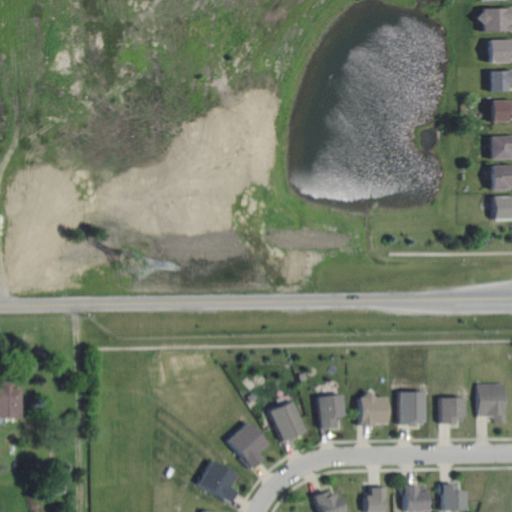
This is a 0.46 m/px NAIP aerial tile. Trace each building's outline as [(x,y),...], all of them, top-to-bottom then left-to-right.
[(510,6),(511,19),(511,29),(481,30),(480,21),(475,17),(481,9),(481,7),(510,6)] [(507,61),(488,61),(488,38),(511,38),(511,52),(507,52),(507,61)] [(505,89),(489,89),(488,69),(511,68),(511,83),(505,83),(505,89)] [(506,119),(490,120),(490,99),(511,98),(511,112),(506,112),(506,119)] [(508,158),(489,158),(489,135),(511,135),(511,149),(508,149),(508,158)] [(511,188),(490,188),(490,164),(511,164),(511,178),(511,188)] [(511,217),(490,217),(490,194),(511,194),(511,217)] [(0,414),(18,414),(18,384),(8,384),(8,378),(0,378),(0,414)] [(502,419),(502,411),(501,411),(501,380),(473,380),(474,413),(489,412),(490,416),(492,416),(492,419),(502,419)] [(354,422),(368,422),(368,420),(381,419),(381,393),(370,393),(363,387),(357,394),(354,394),(354,422)] [(395,421),(409,421),(409,418),(415,418),(415,417),(419,417),(418,387),(394,388),(395,421)] [(316,424),(331,422),(330,414),(340,413),(337,390),(312,393),(316,424)] [(435,420),(450,420),(450,413),(458,413),(458,394),(435,394),(435,420)] [(301,428),(286,397),(264,407),(279,438),(301,428)] [(237,453),(223,437),(243,418),(263,440),(253,449),(259,455),(246,466),(235,454),(237,453)] [(232,487),(225,483),(232,472),(207,457),(193,480),(225,499),(232,487)] [(461,507),(461,487),(452,487),(452,480),(436,480),(436,490),(438,490),(438,507),(461,507)] [(423,487),(414,487),(414,481),(397,481),(397,491),(400,491),(401,507),(424,507),(423,487)] [(361,491),(365,492),(365,484),(380,484),(380,509),(361,509),(361,491)] [(316,511),(333,511),(341,509),(334,492),(332,492),(330,489),(324,491),(322,487),(309,492),(316,511)]
